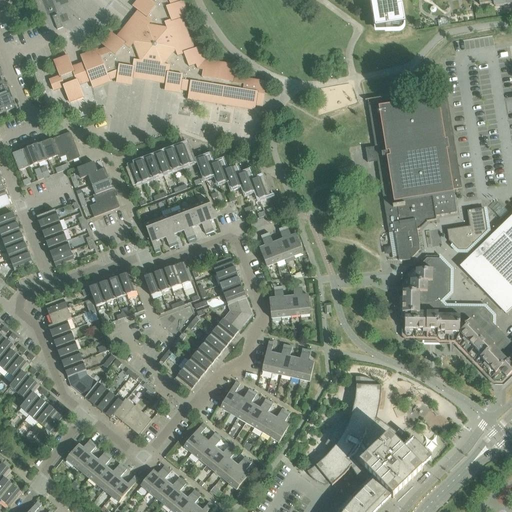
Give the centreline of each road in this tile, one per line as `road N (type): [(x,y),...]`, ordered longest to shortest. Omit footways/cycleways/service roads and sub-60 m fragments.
road 1 (residential): [(54,285),(147,254),(152,266),(236,237),(265,319),(247,362),(220,373),(199,405),(185,409)]
road 2 (residential): [(88,414),(61,392),(36,324),(19,313),(22,297),(54,285)]
road 3 (residential): [(54,285),(0,156)]
road 4 (residential): [(185,409),(141,458),(88,414)]
road 5 (residential): [(0,151),(5,138),(33,127),(0,44)]
road 6 (residential): [(19,511),(88,414)]
